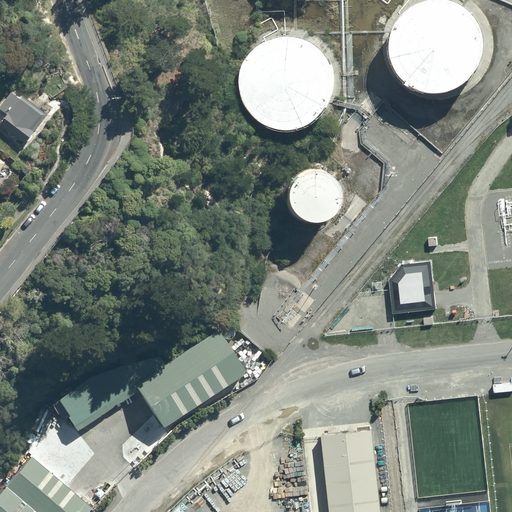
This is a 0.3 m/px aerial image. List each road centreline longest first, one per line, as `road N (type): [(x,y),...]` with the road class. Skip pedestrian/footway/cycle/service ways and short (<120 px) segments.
road 1 (unclassified): [(511,355),(373,371),(276,399),(177,466),(136,511)]
road 2 (secondary): [(66,0),(95,81),(97,139),(79,178),(0,278)]
